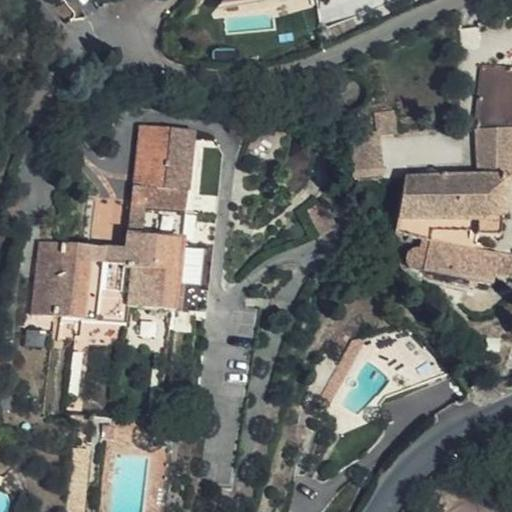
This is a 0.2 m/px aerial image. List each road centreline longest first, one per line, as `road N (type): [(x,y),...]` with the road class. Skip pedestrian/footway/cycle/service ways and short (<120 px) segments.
road 1 (unclassified): [(126,46),(192,74),(281,72),(456,0)]
road 2 (unclassified): [(126,46),(106,42),(82,51),(58,76),(15,130),(0,179)]
road 3 (tertiary): [(378,511),(441,441),(511,404)]
